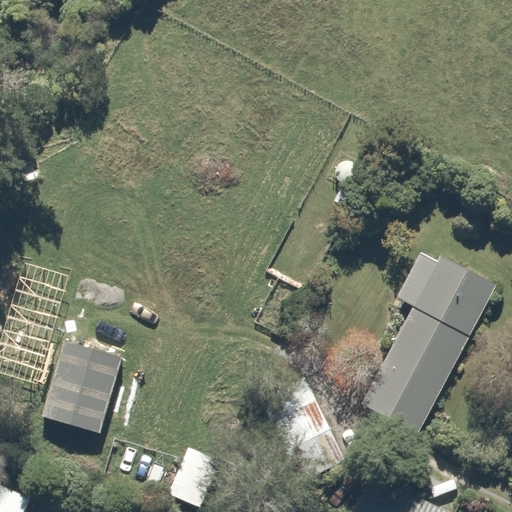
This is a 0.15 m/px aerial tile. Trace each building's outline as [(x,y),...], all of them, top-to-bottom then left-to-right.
[(409,448),(487,290),(411,253),(382,312),(401,321),(352,420),(409,448)] [(42,348),(26,432),(96,446),(112,361),(42,348)] [(349,459),(324,402),(274,424),(300,481),(349,459)] [(202,511),(219,473),(183,457),(162,504),(180,511),(202,511)] [(445,511),(369,470),(345,511),(445,511)] [(0,511),(24,511),(28,504),(0,493),(0,511)]
